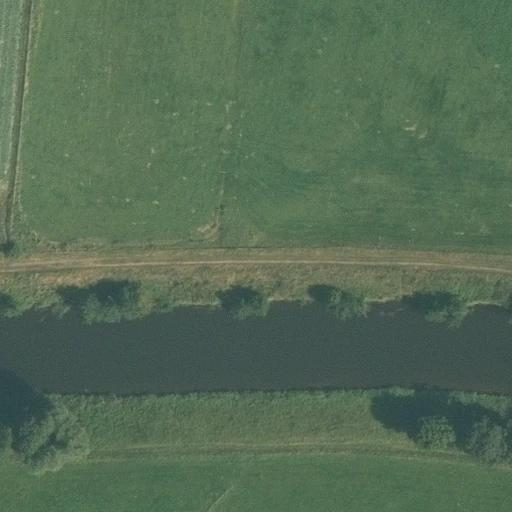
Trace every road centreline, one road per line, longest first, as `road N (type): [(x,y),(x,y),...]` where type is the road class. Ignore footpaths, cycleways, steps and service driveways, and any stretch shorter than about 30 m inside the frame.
road 1 (track): [(0,452),(377,445),(511,461)]
road 2 (track): [(511,269),(399,261),(0,266)]
